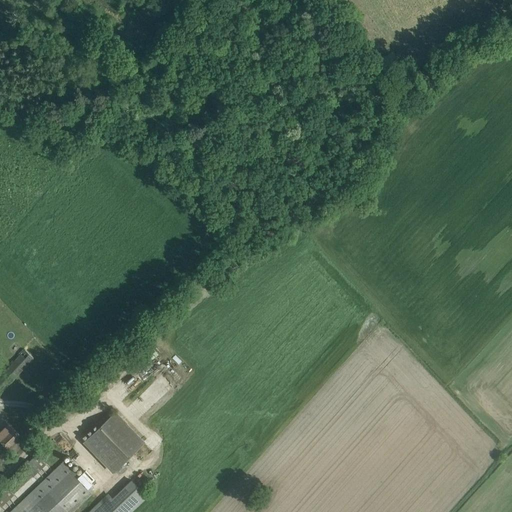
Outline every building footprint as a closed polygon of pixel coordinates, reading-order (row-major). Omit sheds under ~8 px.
[(0,394),(34,358),(25,349),(0,375),(0,394)] [(166,375),(135,404),(145,415),(177,386),(166,375)] [(113,471),(144,442),(115,412),(84,441),(113,471)] [(19,435),(11,426),(11,427),(12,427),(9,431),(3,437),(0,439),(0,438),(0,439),(7,447),(19,435)] [(36,454),(24,466),(33,476),(46,464),(36,454)] [(70,511),(93,491),(64,460),(8,511),(70,511)] [(108,494),(88,511),(130,511),(147,497),(131,480),(113,498),(108,494)] [(4,484),(0,488),(0,504),(1,506),(14,494),(4,484)]
